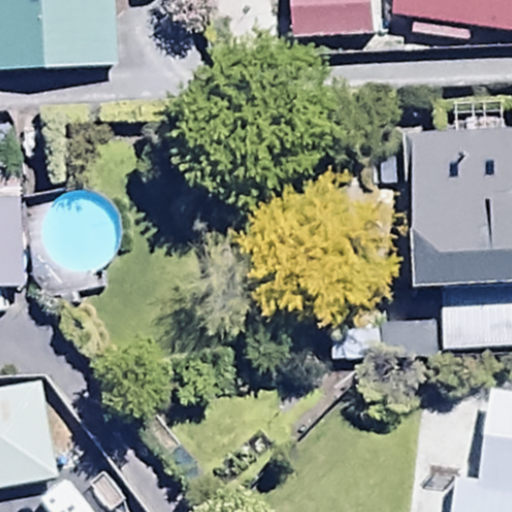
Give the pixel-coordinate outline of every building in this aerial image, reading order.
[(0,0),(0,82),(118,80),(116,0),(0,0)] [(376,0),(292,0),(294,53),(379,50),(376,0)] [(511,0),(398,0),(394,29),(511,46),(511,0)] [(419,187),(421,307),(442,307),(443,365),(511,363),(511,101),(438,103),(438,141),(404,142),(405,187),(419,187)] [(0,302),(26,302),(22,212),(0,213),(0,302)] [(324,371),(382,366),(378,310),(320,315),(324,371)] [(0,501),(60,493),(46,395),(0,401),(0,501)] [(511,511),(511,407),(495,406),(484,485),(458,482),(454,511),(511,511)]
